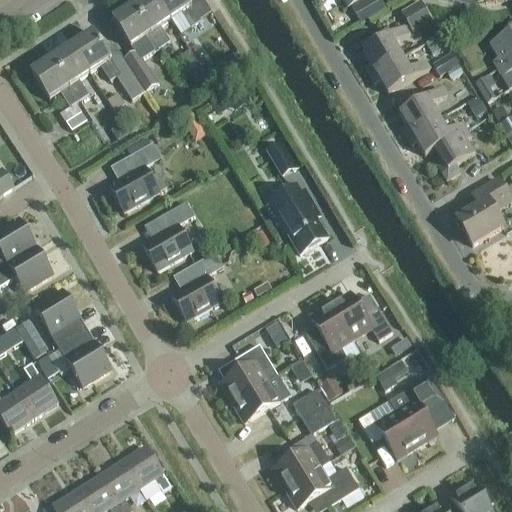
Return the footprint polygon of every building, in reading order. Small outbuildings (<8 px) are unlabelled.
[(146,0),(132,9),(160,52),(169,46),(160,32),(170,25),(154,0),(146,0)] [(154,0),(170,25),(172,23),(180,36),(189,30),(191,32),(200,26),(191,11),(183,0),(154,0)] [(320,0),(321,2),(324,0),(340,0),(347,11),(364,0),(320,0)] [(386,12),(378,0),(368,0),(350,12),(361,29),(386,12)] [(420,4),(400,15),(411,35),(431,23),(431,22),(420,4)] [(132,9),(112,23),(130,51),(141,44),(150,58),(160,52),(132,9)] [(493,66),(497,73),(511,64),(511,26),(504,32),(508,38),(490,50),(498,63),(493,66)] [(365,73),(369,81),(401,62),(393,49),(409,40),(404,32),(362,57),(370,70),(365,73)] [(109,85),(116,81),(131,105),(145,97),(124,65),(114,71),(110,65),(110,64),(92,36),(71,49),(90,78),(100,71),(109,85)] [(79,85),(90,78),(71,49),(51,63),(79,105),(88,99),(79,85)] [(191,52),(180,58),(196,84),(207,78),(191,52)] [(124,65),(145,97),(157,88),(137,57),(135,58),(124,65)] [(451,57),(433,68),(440,80),(446,77),(458,69),(451,57)] [(409,75),(401,62),(369,81),(374,88),(379,85),(387,98),(429,73),(425,66),(409,75)] [(79,105),(51,63),(30,76),(49,105),(60,97),(69,111),(61,117),(66,126),(72,135),(88,125),(76,107),(79,105)] [(511,64),(497,73),(509,94),(511,92),(511,64)] [(458,69),(446,77),(450,84),(462,77),(458,69)] [(402,135),(406,143),(439,124),(431,111),(446,102),(441,93),(400,118),(408,131),(402,135)] [(233,111),(225,97),(209,106),(217,120),(233,111)] [(502,111),(494,116),(500,127),(508,122),(502,111)] [(191,114),(181,121),(187,130),(197,124),(191,114)] [(511,120),(498,129),(503,137),(511,151),(511,120)] [(425,161),(435,155),(435,154),(466,135),(462,128),(446,137),(439,124),(406,143),(411,150),(416,147),(425,161)] [(122,128),(112,134),(118,144),(128,138),(122,128)] [(435,154),(435,155),(442,167),(437,170),(446,185),(460,177),(456,170),(474,159),(466,146),(471,143),(466,135),(435,154)] [(297,171),(283,147),(268,156),(282,180),(297,171)] [(120,186),(109,192),(124,218),(159,198),(144,172),(160,163),(152,149),(112,172),(120,186)] [(1,173),(0,173),(0,199),(13,192),(1,173)] [(457,225),(472,251),(503,232),(494,217),(511,207),(499,185),(473,200),(480,211),(457,225)] [(305,194),(293,201),(288,192),(262,208),(273,225),(277,222),(299,260),(328,243),(315,222),(320,219),(305,194)] [(142,251),(157,277),(192,256),(177,231),(193,221),(185,207),(144,232),(152,245),(142,251)] [(0,273),(36,252),(19,224),(0,235),(0,273)] [(36,252),(0,273),(0,291),(15,283),(24,297),(53,280),(36,252)] [(186,327),(221,307),(206,281),(223,272),(215,258),(173,282),(181,295),(171,301),(186,327)] [(34,313),(58,353),(87,335),(62,295),(34,313)] [(350,298),(330,311),(351,346),(371,334),(379,346),(392,338),(378,314),(364,322),(350,298)] [(340,353),(351,346),(330,311),(310,323),(324,347),(314,353),(327,375),(344,364),(345,360),(340,353)] [(277,327),(267,333),(278,352),(288,346),(277,327)] [(111,375),(87,335),(58,353),(82,392),(111,375)] [(244,374),(220,388),(232,408),(267,387),(277,381),(259,350),(237,363),(244,374)] [(50,356),(39,362),(47,378),(58,373),(50,356)] [(311,358),(303,363),(310,374),(318,370),(311,358)] [(303,365),(292,372),(297,381),(308,374),(303,365)] [(16,396),(34,424),(57,409),(31,369),(24,374),(32,386),(16,396)] [(388,373),(375,380),(384,395),(397,388),(388,373)] [(331,382),(320,389),(329,404),(341,397),(331,382)] [(267,387),(232,408),(244,428),(279,407),(279,406),(289,400),(283,391),(274,397),(267,387)] [(395,417),(397,420),(416,452),(436,440),(422,416),(432,410),(419,388),(399,401),(405,411),(395,417)] [(327,412),(316,395),(292,409),(301,423),(313,416),(315,419),(327,412)] [(0,421),(11,439),(34,424),(16,396),(0,406),(0,405),(0,421)] [(313,416),(301,423),(311,440),(335,425),(327,412),(315,419),(313,416)] [(382,441),(397,464),(416,452),(397,420),(395,417),(375,429),(369,419),(358,426),(371,447),(382,441)] [(348,441),(335,449),(342,460),(354,452),(348,441)] [(320,473),(330,467),(318,448),(308,453),(273,475),(285,495),(320,473)] [(145,452),(121,467),(139,495),(156,485),(163,496),(170,492),(145,452)] [(128,511),(124,505),(139,495),(121,467),(99,481),(118,511),(128,511)] [(320,473),(285,495),(295,511),(300,511),(322,499),(330,511),(359,494),(345,473),(327,484),(320,473)] [(118,511),(99,481),(76,496),(86,511),(118,511)] [(488,511),(489,511),(493,509),(484,495),(480,498),(474,488),(451,501),(457,511),(488,511)] [(86,511),(76,496),(53,510),(53,511),(86,511)]
